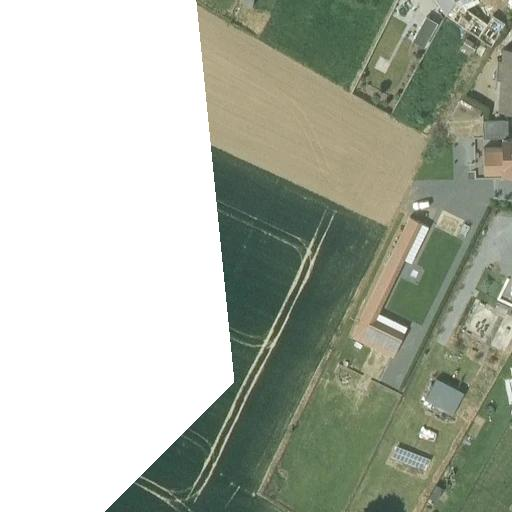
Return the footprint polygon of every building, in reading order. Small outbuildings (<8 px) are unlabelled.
[(434,0),(445,14),(455,0),(454,0),(434,0)] [(478,0),(477,0),(454,0),(455,0),(445,14),(489,46),(504,21),(492,14),(486,22),(465,8),(478,0)] [(437,22),(426,15),(412,40),(423,47),(437,22)] [(476,43),(465,36),(457,49),(467,56),(476,43)] [(499,77),(497,108),(511,108),(511,49),(503,48),(502,58),(496,58),(495,77),(499,77)] [(507,135),(507,121),(482,120),(482,137),(500,136),(507,135)] [(511,135),(507,135),(500,136),(501,157),(497,157),(497,173),(511,172),(511,135)] [(378,313),(422,222),(409,216),(350,335),(392,356),(407,327),(378,313)] [(434,377),(426,400),(456,411),(465,388),(434,377)]
